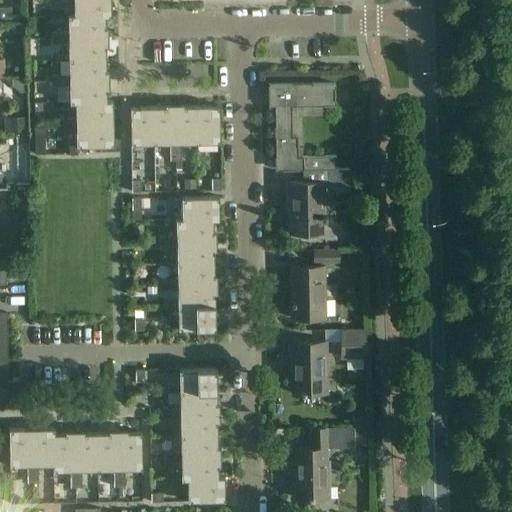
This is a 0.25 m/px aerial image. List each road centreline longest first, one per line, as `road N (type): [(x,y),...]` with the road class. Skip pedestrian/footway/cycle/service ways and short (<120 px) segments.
road 1 (tertiary): [(435,511),(420,20)]
road 2 (residential): [(245,350),(240,22)]
road 3 (residential): [(23,358),(245,350)]
road 4 (residential): [(246,511),(245,350)]
road 5 (residential): [(371,21),(240,22)]
road 6 (residential): [(240,22),(143,23),(143,0)]
